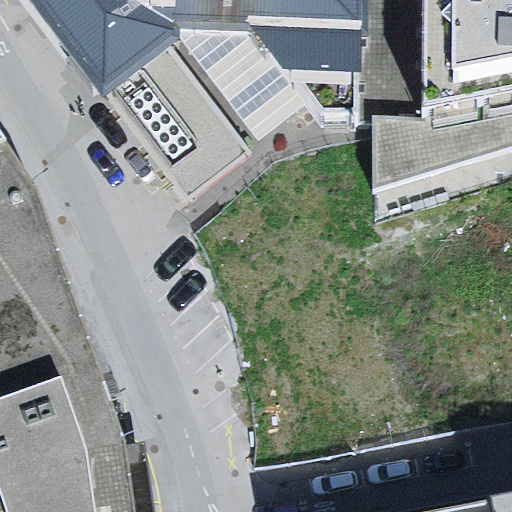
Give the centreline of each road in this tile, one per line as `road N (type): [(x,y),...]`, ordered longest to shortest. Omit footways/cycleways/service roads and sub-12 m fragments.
road 1 (residential): [(200,511),(159,336),(98,212),(0,54)]
road 2 (residential): [(511,477),(320,511)]
